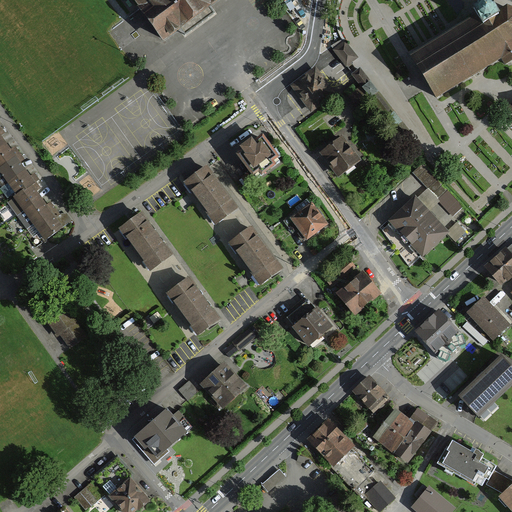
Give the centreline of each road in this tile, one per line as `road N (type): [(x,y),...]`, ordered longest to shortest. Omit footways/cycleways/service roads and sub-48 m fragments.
road 1 (residential): [(115,435),(358,230)]
road 2 (primary): [(206,511),(374,357)]
road 3 (residential): [(270,107),(86,230)]
road 4 (residential): [(511,453),(414,394),(374,357)]
road 5 (residential): [(358,230),(270,107)]
road 6 (residential): [(86,230),(0,112)]
road 7 (residential): [(321,0),(317,37),(274,81),(270,107)]
road 8 (primary): [(420,311),(511,226)]
road 9 (residential): [(22,511),(115,435)]
